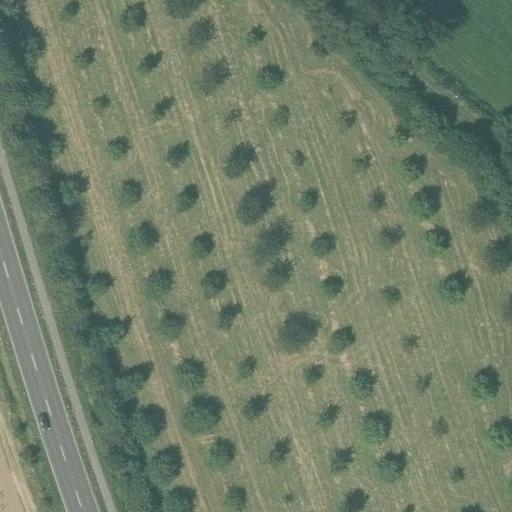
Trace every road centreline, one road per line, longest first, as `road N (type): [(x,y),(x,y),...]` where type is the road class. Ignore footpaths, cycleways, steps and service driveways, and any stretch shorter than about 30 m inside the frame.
road 1 (secondary): [(0,235),(87,511)]
road 2 (track): [(339,0),(511,155)]
